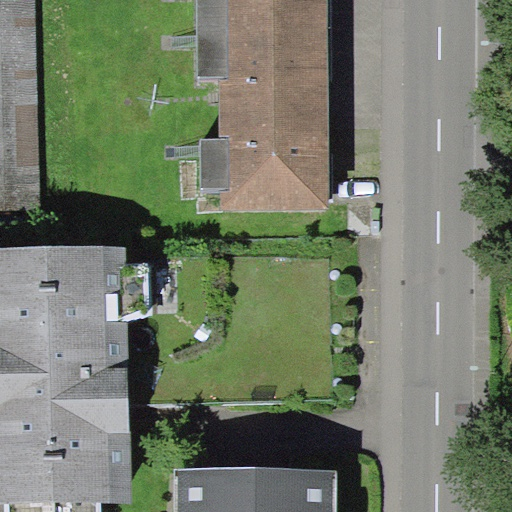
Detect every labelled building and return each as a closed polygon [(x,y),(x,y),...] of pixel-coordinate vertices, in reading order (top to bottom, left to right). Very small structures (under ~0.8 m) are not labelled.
[(34,0),(0,0),(0,210),(39,210),(34,0)] [(328,0),(198,0),(199,77),(220,77),(220,137),(201,137),(202,189),(220,189),(220,209),(329,209),(328,0)] [(126,247),(0,248),(0,504),(5,504),(99,503),(131,503),(128,321),(120,321),(119,264),(126,264),(126,247)] [(126,264),(119,264),(120,321),(128,321),(149,313),(146,264),(126,264)] [(336,511),(337,470),(174,469),(173,511),(336,511)] [(98,511),(99,503),(5,504),(5,511),(98,511)]
